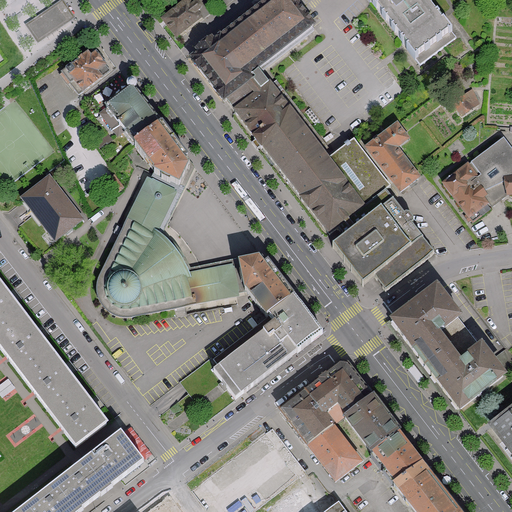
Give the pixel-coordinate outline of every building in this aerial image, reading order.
[(76,17),(63,0),(59,0),(25,24),(39,43),(76,17)] [(187,0),(160,21),(177,42),(205,21),(189,0),(187,0)] [(225,105),(265,74),(263,71),(320,27),(299,0),(271,0),(191,62),(225,105)] [(432,0),(370,0),(423,66),(461,35),(432,0)] [(111,68),(99,52),(93,56),(90,52),(62,74),(80,98),(107,78),(104,73),(111,68)] [(330,239),(334,236),(370,208),(328,155),(265,74),(225,105),(330,239)] [(429,82),(425,75),(416,82),(421,88),(429,82)] [(163,129),(136,92),(137,90),(135,86),(130,86),(127,88),(126,92),(129,94),(106,111),(121,130),(125,127),(139,146),(163,129)] [(482,102),(473,91),(455,105),(465,117),(482,102)] [(398,152),(409,142),(395,126),(366,151),(405,195),(423,180),(421,178),(398,152)] [(185,192),(195,171),(163,129),(139,146),(157,169),(153,176),(152,179),(183,195),(185,192)] [(100,149),(111,142),(107,136),(96,143),(100,149)] [(370,208),(391,192),(349,138),(328,155),(370,208)] [(475,225),(509,197),(509,199),(511,199),(511,148),(505,140),(446,189),(475,225)] [(132,175),(124,163),(115,170),(124,182),(132,175)] [(85,222),(51,179),(22,201),(29,210),(35,217),(56,244),(85,222)] [(152,179),(118,248),(103,282),(101,296),(105,306),(113,315),(125,319),(134,319),(141,318),(244,301),(238,266),(221,268),(193,273),(182,253),(164,234),(183,195),(152,179)] [(410,216),(391,192),(370,208),(334,236),(342,247),(339,250),(368,287),(378,280),(389,294),(439,255),(416,225),(420,222),(413,213),(410,216)] [(280,328),(306,308),(270,261),(241,265),(238,266),(244,301),(247,301),(257,299),(280,328)] [(80,455),(113,430),(0,284),(0,351),(8,362),(35,396),(61,430),(80,455)] [(431,369),(479,331),(446,288),(397,326),(431,369)] [(218,376),(239,403),(327,335),(323,330),(309,311),(306,308),(280,328),(223,372),(218,376)] [(457,402),(468,417),(511,382),(511,373),(479,331),(431,369),(457,402)] [(379,398),(352,363),(313,393),(340,428),(352,418),(379,398)] [(425,381),(414,366),(408,371),(419,386),(425,381)] [(340,428),(313,393),(284,415),(313,452),(341,430),(340,428)] [(381,456),(408,436),(379,398),(352,418),(381,456)] [(511,415),(491,432),(511,459),(511,415)] [(206,484),(225,511),(254,511),(255,511),(254,511),(310,511),(314,510),(315,510),(328,501),(277,428),(222,466),(225,471),(206,484)] [(368,466),(341,430),(313,452),(340,488),(368,466)] [(406,488),(432,468),(408,436),(381,456),(406,488)] [(148,470),(124,439),(79,474),(29,511),(94,511),(100,508),(102,506),(105,504),(113,498),(148,470)] [(423,511),(465,511),(432,468),(406,488),(423,511)] [(187,511),(176,498),(158,511),(187,511)]
